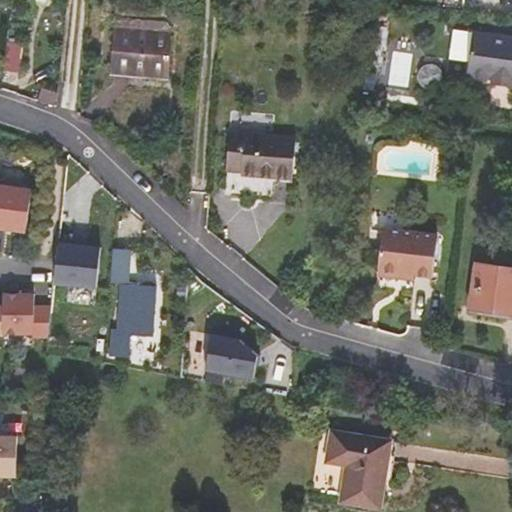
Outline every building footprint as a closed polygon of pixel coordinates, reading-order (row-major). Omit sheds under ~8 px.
[(167,76),(171,34),(116,29),(113,71),(167,76)] [(511,80),(511,36),(472,31),(466,74),(491,77),(511,80)] [(20,72),(24,43),(7,41),(3,70),(20,72)] [(411,86),(411,50),(384,50),(384,61),(369,62),(369,87),(411,86)] [(293,182),(296,138),(229,132),(226,169),(240,170),(240,173),(275,176),(274,181),(293,182)] [(19,182),(0,179),(0,227),(6,228),(24,230),(29,189),(19,187),(19,182)] [(433,276),(438,235),(382,228),(377,275),(401,277),(402,272),(414,274),(433,276)] [(85,241),(57,238),(53,281),(94,285),(99,246),(85,244),(85,241)] [(120,281),(128,283),(130,249),(111,249),(109,281),(120,281)] [(511,313),(511,267),(475,263),(469,307),(511,313)] [(156,285),(128,283),(120,281),(118,333),(111,332),(109,354),(127,356),(130,333),(153,335),(156,285)] [(31,332),(32,305),(32,293),(21,293),(1,293),(1,305),(2,332),(31,332)] [(50,306),(32,305),(31,332),(31,335),(47,335),(50,306)] [(205,363),(210,332),(194,330),(190,361),(205,363)] [(239,338),(210,334),(205,368),(253,376),(257,353),(239,338)] [(379,505),(389,441),(332,432),(328,460),(348,463),(342,500),(379,505)] [(15,435),(0,434),(0,473),(15,474),(15,435)]
